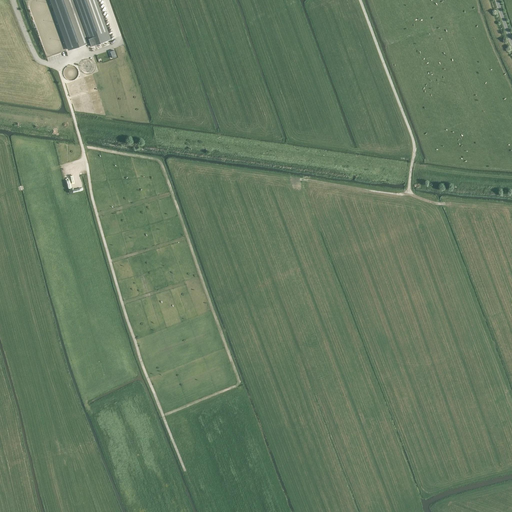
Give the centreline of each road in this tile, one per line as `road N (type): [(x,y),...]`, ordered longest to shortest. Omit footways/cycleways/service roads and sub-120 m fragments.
road 1 (track): [(200,511),(138,353),(84,158),(61,167)]
road 2 (track): [(435,203),(511,405)]
road 3 (track): [(408,193),(412,138),(359,0)]
